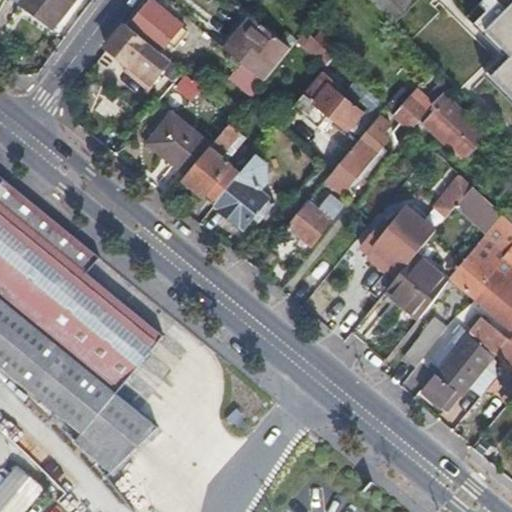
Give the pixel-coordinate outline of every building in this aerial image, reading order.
[(17,0),(46,22),(50,16),(57,20),(72,0),(17,0)] [(365,0),(393,26),(414,5),(409,0),(365,0)] [(152,2),(129,27),(159,53),(168,42),(174,49),(186,33),(180,28),(181,26),(152,2)] [(232,2),(205,34),(240,63),(263,82),(290,51),(232,2)] [(502,30),(475,2),(433,43),(460,71),(502,30)] [(124,23),(106,47),(150,84),(170,62),(159,53),(129,27),(124,23)] [(305,32),(296,44),(327,72),(337,60),(305,32)] [(337,60),(327,72),(323,76),(332,84),(336,79),(380,115),(389,104),(337,60)] [(263,82),(240,63),(229,78),(251,97),(263,82)] [(197,89),(183,76),(173,88),(188,100),(197,89)] [(332,84),(323,76),(305,98),(346,133),(364,111),(332,84)] [(439,94),(450,83),(443,76),(426,95),(432,100),(439,94)] [(398,138),(402,142),(417,123),(434,101),(432,100),(426,95),(418,88),(416,90),(412,94),(404,86),(392,101),(400,109),(396,114),(404,121),(396,131),(398,138)] [(468,122),(439,94),(432,100),(434,101),(417,123),(457,161),(470,147),(457,134),(468,122)] [(392,101),(389,104),(380,115),(378,117),(380,118),(391,127),(396,131),(404,121),(396,114),(400,109),(392,101)] [(148,143),(186,175),(209,148),(171,116),(148,143)] [(383,136),(391,127),(380,118),(328,183),(345,196),(353,186),(383,148),(389,141),(383,136)] [(481,135),(468,122),(457,134),(470,147),(481,135)] [(186,175),(182,180),(214,206),(240,175),(220,159),(240,136),(228,125),(209,148),(186,175)] [(99,140),(114,153),(123,141),(108,129),(99,140)] [(383,148),(353,186),(357,189),(388,152),(383,148)] [(254,158),(240,175),(263,194),(268,188),(265,167),(254,158)] [(469,184),(448,164),(438,175),(443,180),(460,195),(469,184)] [(489,184),(509,205),(511,202),(511,182),(502,172),(489,184)] [(0,204),(18,219),(73,263),(88,247),(0,175),(0,204)] [(240,175),(214,206),(241,230),(268,198),(263,194),(240,175)] [(460,195),(443,180),(430,194),(436,199),(421,218),(434,228),(444,216),(453,204),(460,195)] [(500,214),(469,184),(460,195),(453,204),(470,218),(486,232),(500,214)] [(306,204),(285,228),(305,245),(336,205),(323,194),(311,208),(306,204)] [(501,215),(511,225),(511,202),(509,205),(501,215)] [(0,364),(67,420),(59,430),(100,464),(140,417),(99,383),(104,376),(125,393),(152,363),(173,381),(190,359),(73,263),(18,219),(0,204),(0,364)] [(470,218),(453,204),(444,216),(460,229),(470,218)] [(486,232),(476,244),(448,280),(508,328),(511,322),(511,267),(511,268),(511,267),(511,225),(501,215),(500,214),(486,232)] [(366,292),(376,300),(385,290),(415,252),(378,222),(358,247),(383,269),(366,292)] [(415,252),(385,290),(409,309),(414,303),(424,310),(446,282),(422,263),(433,251),(422,243),(415,252)] [(266,251),(252,268),(261,275),(275,258),(266,251)] [(409,309),(419,317),(424,310),(414,303),(409,309)] [(507,386),(511,390),(511,336),(507,342),(502,338),(478,318),(468,329),(511,364),(511,368),(507,375),(511,380),(507,386)] [(422,370),(430,377),(463,336),(455,329),(422,370)] [(429,342),(419,334),(400,357),(410,366),(429,342)] [(430,377),(418,392),(441,409),(454,392),(459,396),(467,387),(491,358),(463,336),(430,377)] [(491,358),(467,387),(479,397),(495,377),(491,358)] [(497,399),(505,405),(511,395),(511,390),(507,386),(497,399)] [(0,511),(14,511),(35,487),(8,466),(0,475),(0,511)]
